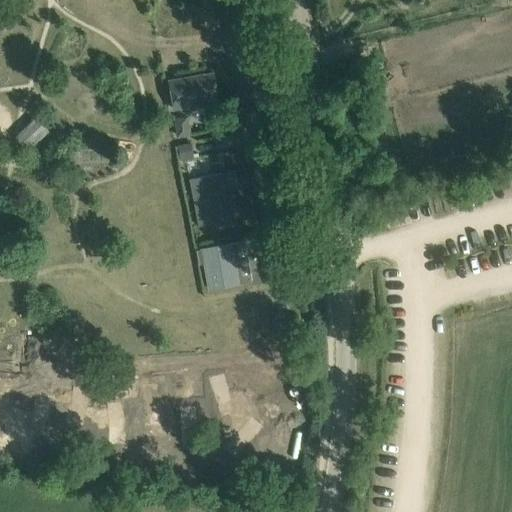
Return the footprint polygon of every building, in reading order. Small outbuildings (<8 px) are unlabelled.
[(201,10),(163,13),(166,49),(203,47),(201,10)] [(22,56),(10,55),(11,30),(0,29),(0,67),(21,69),(22,56)] [(214,73),(170,81),(175,109),(219,102),(214,73)] [(44,104),(44,123),(65,123),(66,104),(44,104)] [(186,119),(174,121),(176,137),(188,135),(186,119)] [(74,140),(54,144),(57,162),(77,158),(74,140)] [(191,144),(180,146),(182,160),(193,158),(191,144)] [(231,220),(225,192),(221,173),(191,179),(200,226),(231,220)] [(126,199),(118,216),(153,232),(160,216),(138,206),(143,195),(131,189),(126,199)] [(245,242),(202,250),(206,273),(205,273),(206,277),(207,277),(209,289),(241,283),(235,253),(247,251),(245,242)] [(58,337),(74,337),(74,312),(87,312),(87,298),(74,298),(74,285),(57,285),(58,337)] [(211,297),(222,344),(250,338),(239,291),(211,297)] [(117,340),(117,310),(91,310),(90,340),(117,340)] [(26,402),(26,428),(88,430),(89,400),(62,399),(63,379),(36,378),(35,402),(26,402)] [(96,428),(122,427),(123,456),(147,455),(146,389),(96,390),(96,428)] [(0,423),(18,424),(18,395),(0,394),(0,423)]
